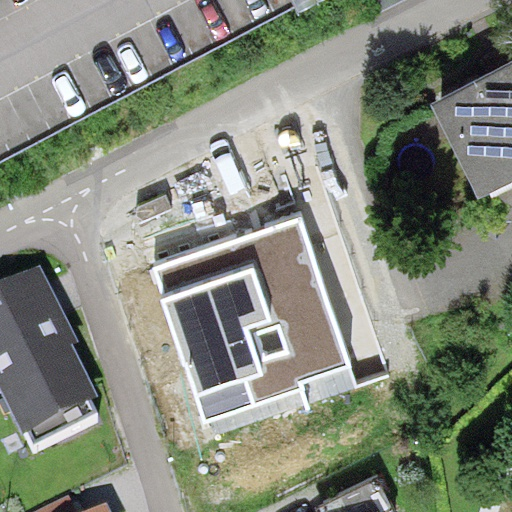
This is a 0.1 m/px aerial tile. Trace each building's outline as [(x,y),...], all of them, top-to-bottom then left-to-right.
[(511,37),(423,86),(477,185),(511,166),(511,37)] [(207,422),(305,391),(301,378),(351,362),(306,221),(261,236),(247,240),(158,269),(207,422)] [(0,391),(24,438),(28,436),(36,450),(99,418),(92,405),(98,401),(72,351),(79,348),(41,272),(0,292),(0,391)] [(385,511),(384,510),(393,505),(376,473),(326,498),(332,511),(385,511)] [(112,511),(108,503),(88,511),(86,511),(75,488),(27,511),(112,511)]
